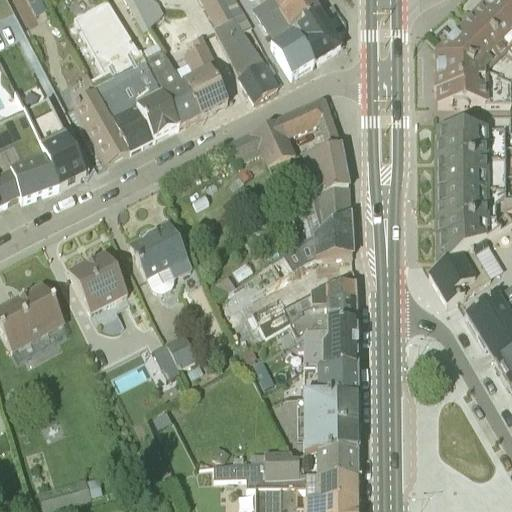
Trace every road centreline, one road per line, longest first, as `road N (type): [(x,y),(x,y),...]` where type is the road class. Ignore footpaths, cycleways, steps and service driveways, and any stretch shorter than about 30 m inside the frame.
road 1 (residential): [(0,248),(321,87),(370,82)]
road 2 (primary): [(386,314),(390,511)]
road 3 (residential): [(511,451),(442,334),(386,314)]
road 4 (primary): [(370,82),(374,217),(385,256)]
road 5 (primary): [(385,256),(396,82)]
